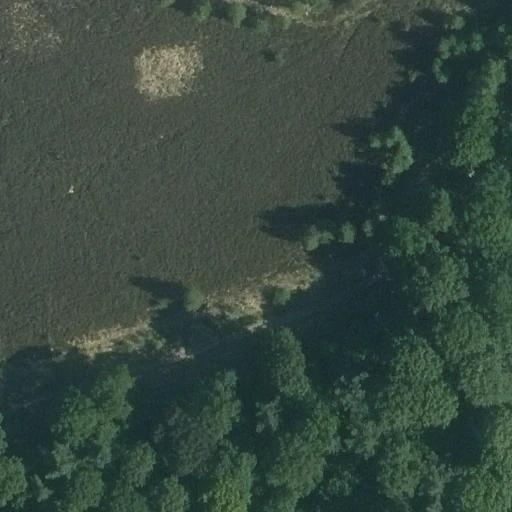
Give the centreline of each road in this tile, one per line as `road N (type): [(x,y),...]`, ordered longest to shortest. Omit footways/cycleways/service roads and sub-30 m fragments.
road 1 (track): [(463,240),(227,339),(0,417)]
road 2 (track): [(511,391),(463,240)]
road 3 (track): [(463,240),(468,187),(511,94)]
